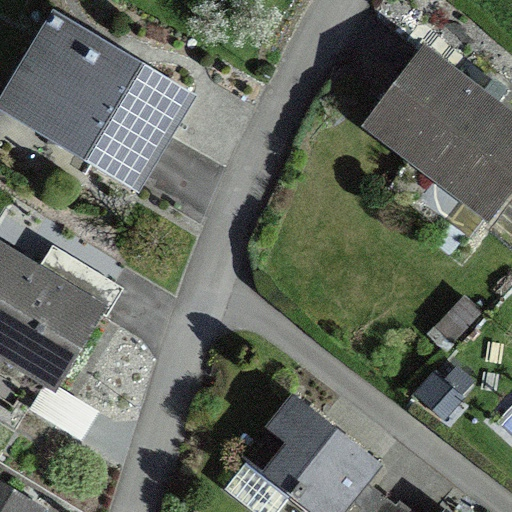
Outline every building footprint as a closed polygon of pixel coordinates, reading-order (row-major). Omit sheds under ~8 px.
[(92,144),(82,161),(134,192),(188,102),(119,60),(50,19),(6,92),(92,144)] [(511,183),(511,125),(421,56),(365,128),(436,182),(437,180),(484,216),(482,218),(484,220),(511,183)] [(0,357),(52,389),(96,316),(102,319),(119,292),(49,250),(34,275),(8,259),(0,254),(0,357)] [(338,511),(375,466),(292,401),(242,463),(243,464),(221,492),(246,511),(275,511),(286,499),(302,511),(338,511)] [(33,511),(0,491),(0,511),(33,511)]
